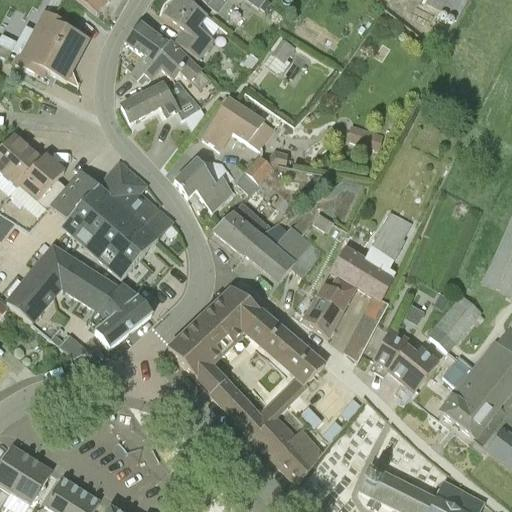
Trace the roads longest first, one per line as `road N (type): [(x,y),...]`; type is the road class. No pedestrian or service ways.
road 1 (residential): [(497,511),(198,254)]
road 2 (residential): [(198,254),(177,210),(107,119),(108,60),(139,0)]
road 3 (residential): [(129,385),(197,415),(270,495)]
road 4 (residential): [(1,415),(145,511)]
road 5 (residential): [(129,385),(143,356),(192,306),(201,286),(198,254)]
road 6 (residential): [(1,415),(73,385),(129,385)]
